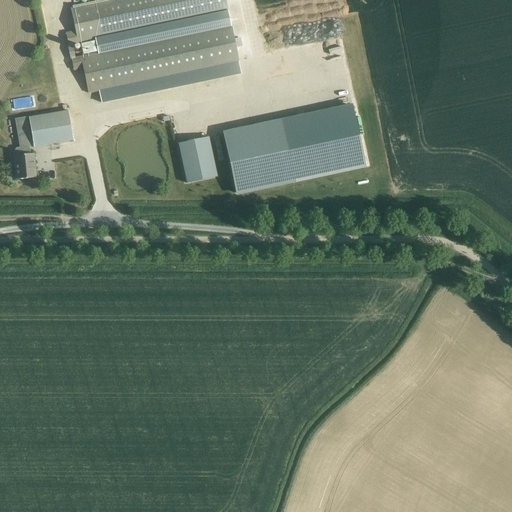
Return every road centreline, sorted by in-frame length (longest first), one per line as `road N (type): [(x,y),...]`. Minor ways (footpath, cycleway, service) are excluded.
road 1 (unclassified): [(0,232),(103,221),(275,240)]
road 2 (unclassified): [(275,240),(0,239)]
road 3 (unclassified): [(511,286),(444,240),(275,240)]
